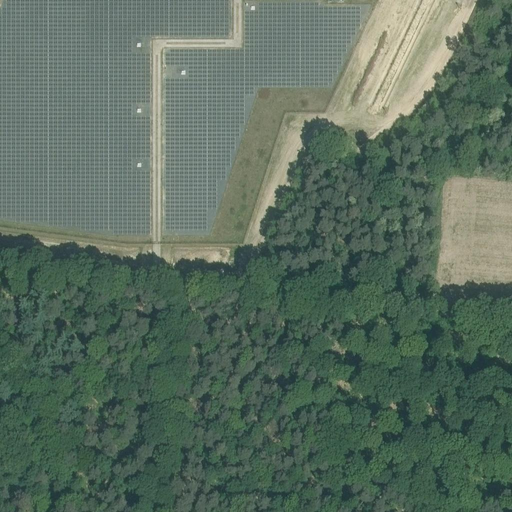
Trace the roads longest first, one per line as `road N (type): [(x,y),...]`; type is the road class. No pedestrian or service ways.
road 1 (track): [(0,261),(511,320)]
road 2 (track): [(180,284),(152,511)]
